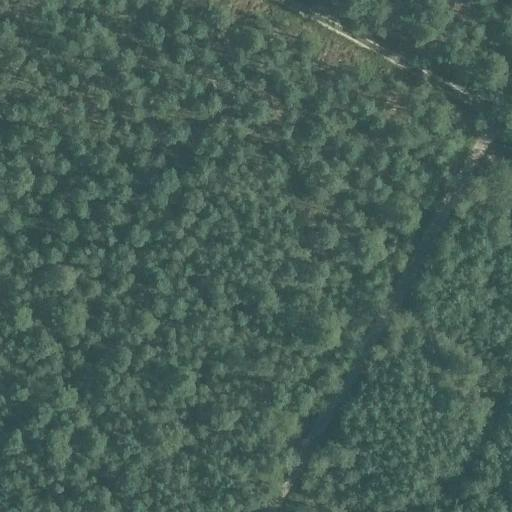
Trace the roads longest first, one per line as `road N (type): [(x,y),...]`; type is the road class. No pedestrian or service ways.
road 1 (track): [(511,93),(267,511)]
road 2 (track): [(511,123),(285,0)]
